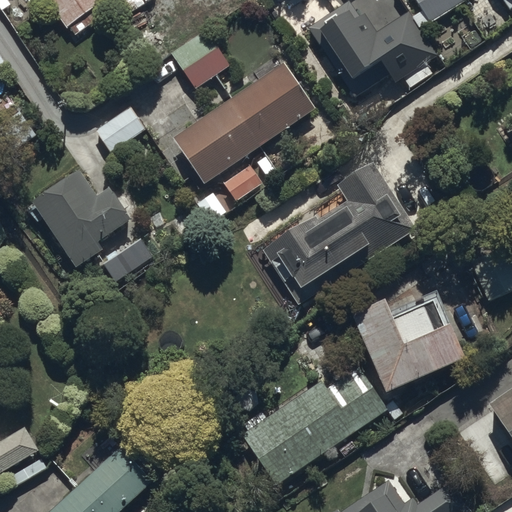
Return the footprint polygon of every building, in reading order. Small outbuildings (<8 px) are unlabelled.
[(105,3),(103,0),(48,0),(75,38),(107,15),(100,6),(105,3)] [(465,0),(416,0),(432,25),(467,2),(465,0)] [(511,0),(503,0),(511,12),(511,0)] [(351,2),(310,30),(355,99),(389,77),(396,86),(439,58),(410,13),(379,33),(368,17),(363,20),(351,2)] [(207,32),(173,55),(196,90),(230,66),(207,32)] [(265,186),(246,158),(317,111),(287,65),(276,72),(273,68),(253,81),(256,86),(175,140),(205,185),(219,176),(239,203),(265,186)] [(148,131),(133,108),(97,131),(112,154),(148,131)] [(265,251),(299,306),(418,231),(376,164),(339,187),(349,203),(319,222),(316,219),(265,251)] [(83,172),(34,203),(77,270),(106,251),(102,245),(135,223),(112,189),(99,197),(83,172)] [(143,240),(104,265),(115,283),(155,258),(143,240)] [(472,263),(488,301),(511,290),(511,260),(507,248),(472,263)] [(396,312),(392,303),(355,319),(388,397),(469,363),(454,328),(461,325),(446,290),(396,312)] [(386,406),(360,368),(328,390),(322,381),(268,419),(263,412),(241,427),(246,436),(235,443),(271,495),(389,413),(395,421),(404,415),(394,401),(386,406)] [(511,392),(491,406),(511,436),(511,392)] [(0,476),(7,472),(17,488),(48,469),(39,453),(41,452),(27,429),(0,445),(0,476)] [(122,511),(153,484),(122,450),(117,454),(114,451),(97,466),(99,469),(51,511),(122,511)] [(481,511),(460,479),(418,506),(414,499),(406,504),(390,480),(342,511),(481,511)]
